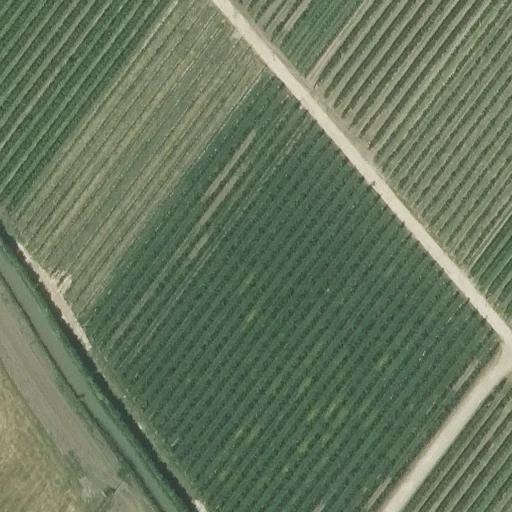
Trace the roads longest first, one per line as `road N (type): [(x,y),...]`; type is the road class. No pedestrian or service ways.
road 1 (track): [(220,0),(511,345)]
road 2 (track): [(0,224),(203,511)]
road 3 (track): [(390,511),(511,353)]
